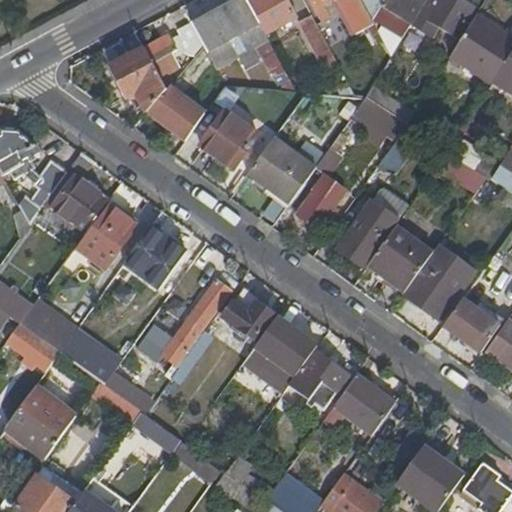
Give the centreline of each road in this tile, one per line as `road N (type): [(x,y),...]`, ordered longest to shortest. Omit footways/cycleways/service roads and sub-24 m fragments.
road 1 (residential): [(511,429),(13,73)]
road 2 (residential): [(143,0),(13,73)]
